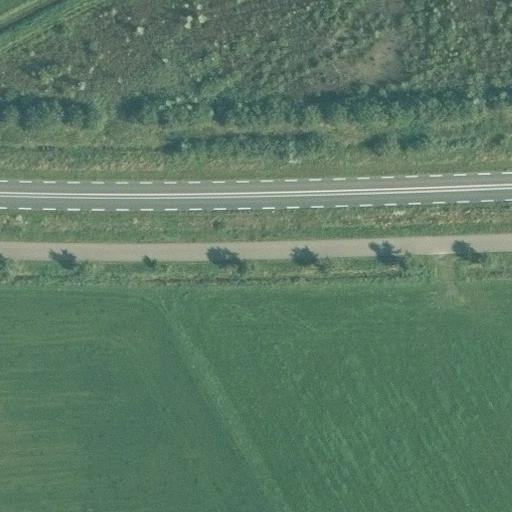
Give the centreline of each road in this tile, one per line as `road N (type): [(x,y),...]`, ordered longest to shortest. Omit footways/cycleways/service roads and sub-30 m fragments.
road 1 (unclassified): [(511,243),(0,254)]
road 2 (secondary): [(0,196),(511,188)]
